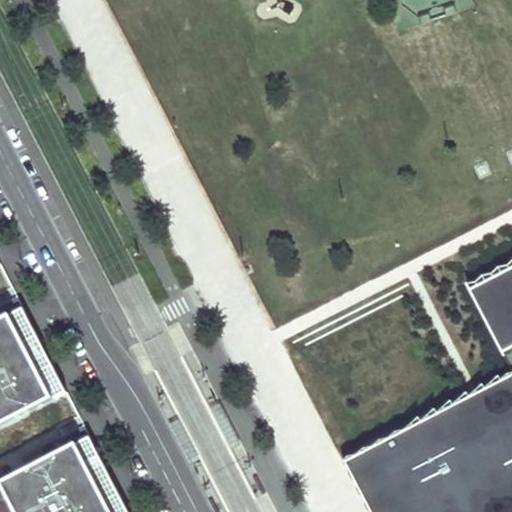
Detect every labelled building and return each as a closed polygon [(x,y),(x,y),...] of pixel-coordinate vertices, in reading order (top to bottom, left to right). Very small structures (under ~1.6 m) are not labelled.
[(511,511),(511,270),(471,292),(511,371),(511,377),(478,396),(347,463),(372,511),(511,511)] [(24,310),(12,316),(56,400),(68,394),(24,310)] [(0,417),(5,427),(56,400),(12,316),(0,322),(0,417)] [(235,445),(240,442),(219,403),(214,406),(210,408),(231,447),(235,445)] [(174,422),(169,424),(189,464),(194,461),(198,459),(177,420),(174,422)] [(129,511),(91,438),(79,445),(113,511),(129,511)] [(14,478),(0,485),(0,511),(113,511),(79,445),(28,471),(34,483),(20,490),(14,478)] [(22,474),(14,478),(20,490),(34,483),(28,471),(22,474)]
